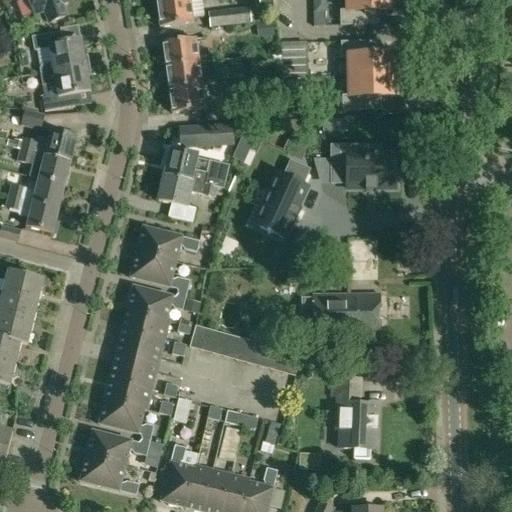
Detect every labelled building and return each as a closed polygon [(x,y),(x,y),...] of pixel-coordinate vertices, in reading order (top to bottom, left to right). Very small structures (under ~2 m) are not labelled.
[(29,0),(36,16),(46,12),(50,23),(68,16),(64,5),(69,3),(68,0),(29,0)] [(162,28),(195,23),(191,0),(187,0),(158,4),(162,28)] [(393,12),(392,0),(347,0),(348,10),(336,10),(336,26),(376,25),(376,13),(393,12)] [(252,24),(250,8),(208,13),(210,29),(252,24)] [(313,13),(313,28),(326,27),(325,13),(313,13)] [(273,23),(256,25),(258,38),(274,36),(273,23)] [(51,49),(55,73),(87,68),(82,42),(64,46),(62,34),(33,39),(35,52),(51,49)] [(164,44),(168,68),(201,63),(197,39),(164,44)] [(376,44),(337,45),(337,61),(349,60),(349,78),(394,76),(394,55),(377,56),(376,44)] [(253,71),(274,68),(273,55),(251,57),(253,71)] [(168,68),(171,91),(204,86),(201,63),(168,68)] [(44,88),(58,86),(60,97),(44,100),(46,114),(76,108),(74,97),(92,94),(87,68),(55,73),(42,76),(44,88)] [(394,76),(349,78),(350,95),(338,95),(338,111),(378,110),(378,98),(395,98),(394,76)] [(174,115),(207,110),(204,86),(171,91),(174,115)] [(26,111),(25,110),(25,111),(21,127),(41,132),(46,116),(26,111)] [(206,122),(219,121),(218,113),(205,114),(206,122)] [(322,121),(323,133),(338,133),(338,120),(322,121)] [(206,148),(230,146),(229,128),(205,130),(206,148)] [(22,139),(21,143),(15,141),(13,149),(20,150),(72,164),(78,140),(52,134),(50,141),(39,138),(36,140),(36,142),(22,139)] [(239,146),(257,154),(262,142),(244,134),(239,146)] [(302,161),(309,146),(290,138),(283,152),(302,161)] [(17,162),(43,169),(40,181),(66,187),(72,164),(20,150),(13,149),(0,145),(0,157),(17,162)] [(331,161),(331,184),(347,184),(347,189),(366,189),(366,192),(376,192),(376,189),(395,189),(395,155),(379,155),(379,147),(363,147),(363,155),(347,155),(347,161),(331,161)] [(228,180),(221,179),(221,178),(197,171),(200,158),(171,152),(165,178),(225,192),(228,180)] [(276,175),(253,226),(286,241),(295,220),(296,221),(301,211),(299,210),(309,190),(303,187),(310,171),(290,162),(283,178),(276,175)] [(216,199),(217,196),(224,197),(225,192),(165,178),(160,203),(173,206),(170,219),(194,225),(197,211),(188,209),(192,194),(216,199)] [(40,181),(37,192),(11,185),(8,198),(60,211),(66,187),(40,181)] [(54,235),(60,211),(8,198),(5,209),(10,210),(9,213),(18,215),(19,217),(30,220),(28,228),(54,235)] [(0,223),(0,239),(19,244),(22,232),(2,226),(3,224),(0,223)] [(145,229),(138,255),(177,264),(181,250),(198,255),(201,244),(145,229)] [(132,280),(178,291),(188,294),(191,283),(174,278),(177,264),(138,255),(132,280)] [(326,265),(326,274),(339,274),(339,265),(326,265)] [(10,272),(5,294),(40,303),(45,281),(10,272)] [(135,289),(128,313),(167,323),(171,309),(183,313),(188,294),(178,291),(176,299),(135,289)] [(5,294),(0,313),(0,315),(34,324),(40,303),(5,294)] [(314,296),(314,318),(314,340),(348,339),(347,295),(314,296)] [(381,339),(381,317),(380,295),(347,295),(348,339),(381,339)] [(197,315),(200,304),(187,301),(185,312),(197,315)] [(128,313),(123,332),(165,343),(170,323),(167,323),(128,313)] [(0,315),(0,338),(29,346),(34,324),(0,315)] [(190,337),(192,329),(180,326),(178,334),(190,337)] [(195,327),(190,349),(201,352),(207,330),(195,327)] [(266,347),(277,350),(281,351),(285,335),(254,327),(249,342),(254,343),(266,347)] [(201,352),(213,355),(219,334),(207,330),(201,352)] [(159,369),(160,362),(165,343),(123,332),(117,358),(159,369)] [(213,355),(225,359),(231,337),(219,334),(213,355)] [(225,359),(236,362),(242,340),(231,337),(225,359)] [(0,360),(17,365),(22,345),(29,347),(29,346),(0,338),(0,360)] [(254,343),(249,342),(242,340),(236,362),(248,365),(254,343)] [(248,365),(260,368),(266,347),(254,343),(248,365)] [(172,356),(184,359),(187,347),(175,344),(172,356)] [(260,368),(272,371),(277,350),(266,347),(260,368)] [(272,371),(283,375),(289,353),(281,351),(277,350),(272,371)] [(283,375),(295,378),(301,356),(289,353),(283,375)] [(117,358),(111,383),(152,394),(159,369),(117,358)] [(195,358),(189,381),(228,391),(229,385),(237,387),(242,369),(195,358)] [(0,384),(11,387),(17,365),(0,360),(0,384)] [(375,451),(378,406),(358,405),(360,380),(338,379),(336,421),(340,422),(339,449),(354,450),(354,459),(369,460),(369,450),(375,451)] [(111,383),(106,401),(145,411),(148,412),(152,394),(111,383)] [(179,388),(167,385),(164,397),(176,400),(179,388)] [(192,403),(180,399),(174,421),(187,424),(192,403)] [(141,436),(139,444),(150,447),(154,428),(142,425),(145,411),(106,401),(100,426),(141,436)] [(159,415),(171,418),(174,406),(162,403),(159,415)] [(220,423),(222,411),(211,408),(208,420),(220,423)] [(236,427),(245,429),(248,418),(239,415),(236,427)] [(255,432),(258,420),(248,418),(245,429),(255,432)] [(274,447),(279,430),(269,427),(265,445),(262,444),(260,450),(266,452),(267,445),(274,447)] [(0,472),(3,473),(14,433),(0,429),(0,472)] [(226,429),(218,460),(233,463),(242,433),(226,429)] [(150,447),(139,444),(93,432),(87,456),(126,466),(129,453),(147,458),(150,447)] [(161,503),(181,508),(191,469),(182,467),(186,449),(175,447),(161,503)] [(202,465),(202,451),(188,451),(188,465),(202,465)] [(122,481),(126,466),(87,456),(80,483),(137,497),(140,486),(122,481)] [(181,508),(195,511),(202,511),(212,472),(196,467),(195,470),(191,469),(181,508)] [(262,487),(253,485),(245,511),(267,511),(278,472),(267,469),(262,487)] [(202,511),(223,511),(233,477),(212,472),(202,511)] [(250,481),(233,477),(223,511),(245,511),(253,485),(249,484),(250,481)]
